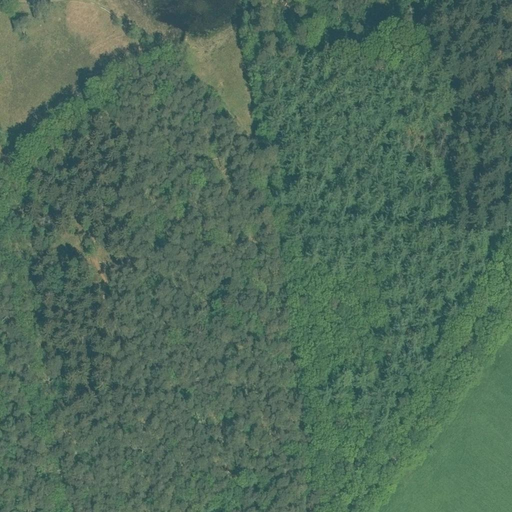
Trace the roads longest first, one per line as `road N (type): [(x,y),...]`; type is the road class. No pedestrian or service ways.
road 1 (track): [(320,511),(263,170),(233,115)]
road 2 (track): [(511,274),(350,511)]
